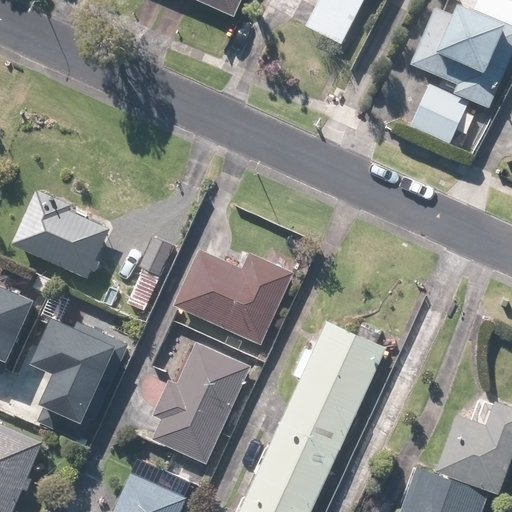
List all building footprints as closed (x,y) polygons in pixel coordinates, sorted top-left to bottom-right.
[(192,0),(233,18),(240,0),(192,0)] [(318,0),(304,28),(340,47),(364,0),(318,0)] [(425,84),(407,129),(450,146),(468,101),(489,109),(511,50),(511,0),(471,0),(468,9),(457,5),(452,16),(434,8),(411,66),(443,79),(439,89),(425,84)] [(114,220),(35,187),(11,245),(90,278),(114,220)] [(239,274),(193,254),(171,305),(262,345),(293,275),(248,255),(239,274)] [(34,302),(0,288),(0,363),(9,367),(34,302)] [(49,312),(27,365),(56,377),(35,426),(89,449),(132,348),(49,312)] [(314,352),(305,348),(292,377),(300,381),(240,511),(311,511),(385,352),(326,325),(314,352)] [(207,465),(251,368),(190,340),(146,438),(207,465)] [(511,409),(493,403),(485,428),(455,418),(437,470),(417,463),(400,511),(481,511),(488,495),(499,498),(511,459),(511,409)] [(14,511),(43,445),(0,425),(0,511),(14,511)] [(181,511),(188,497),(182,494),(188,481),(136,457),(110,511),(181,511)]
